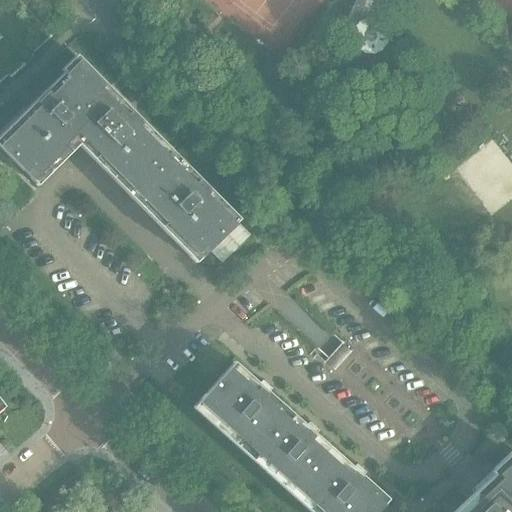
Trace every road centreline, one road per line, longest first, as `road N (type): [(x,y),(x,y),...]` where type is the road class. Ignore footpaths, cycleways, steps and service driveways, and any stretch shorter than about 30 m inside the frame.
road 1 (residential): [(91,420),(324,221)]
road 2 (residential): [(194,511),(91,420)]
road 3 (residential): [(91,420),(0,323)]
